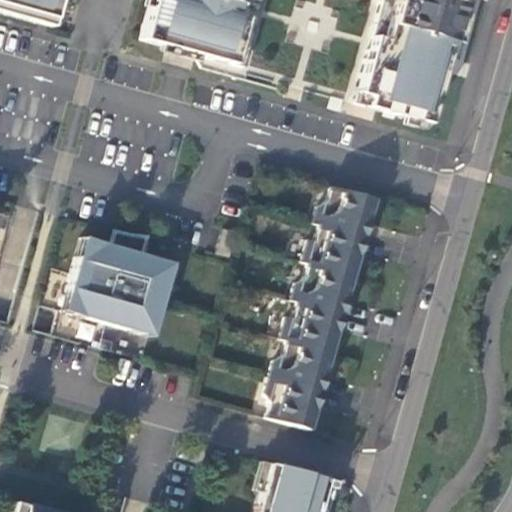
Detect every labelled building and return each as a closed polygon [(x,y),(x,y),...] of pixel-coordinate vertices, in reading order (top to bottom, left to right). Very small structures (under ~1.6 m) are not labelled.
[(0,0),(0,6),(49,20),(54,0),(0,0)] [(147,0),(137,39),(167,48),(176,18),(212,28),(204,57),(241,67),(259,0),(380,0),(370,37),(382,40),(378,53),(366,50),(351,104),(382,112),(382,116),(393,119),(394,115),(425,124),(440,70),(431,67),(434,55),(444,57),(456,13),(463,15),(467,0),(147,0)] [(176,18),(167,48),(204,57),(212,28),(176,18)] [(382,40),(370,37),(366,50),(378,53),(382,40)] [(342,100),(329,96),(326,108),(339,112),(342,100)] [(369,199),(326,188),(322,202),(314,208),(309,224),(316,226),(358,238),(369,199)] [(358,238),(316,226),(311,242),(304,240),(298,263),(305,264),(348,276),(358,238)] [(226,257),(233,233),(220,230),(213,254),(226,257)] [(153,318),(169,263),(138,255),(141,246),(131,243),(130,245),(123,243),(125,236),(111,232),(107,246),(86,240),(81,259),(73,258),(63,293),(71,295),(66,314),(139,335),(145,315),(153,318)] [(78,238),(73,258),(81,259),(86,240),(78,238)] [(348,276),(305,264),(301,279),(292,284),(287,301),(294,303),(337,315),(348,276)] [(57,312),(66,314),(71,295),(63,293),(57,312)] [(337,315),(294,303),(289,320),(283,318),(276,339),(283,342),(326,354),(337,315)] [(145,315),(139,335),(148,337),(153,318),(145,315)] [(266,378),(316,392),(326,354),(283,342),(279,356),(270,361),(266,378)] [(316,392),(266,378),(261,395),(266,403),(262,418),(305,430),(316,392)] [(312,511),(322,480),(264,464),(250,511),(312,511)] [(43,511),(54,511),(56,505),(42,501),(39,511),(43,511)] [(43,511),(39,511),(10,503),(7,511),(71,511),(72,510),(56,505),(54,511),(43,511)]
